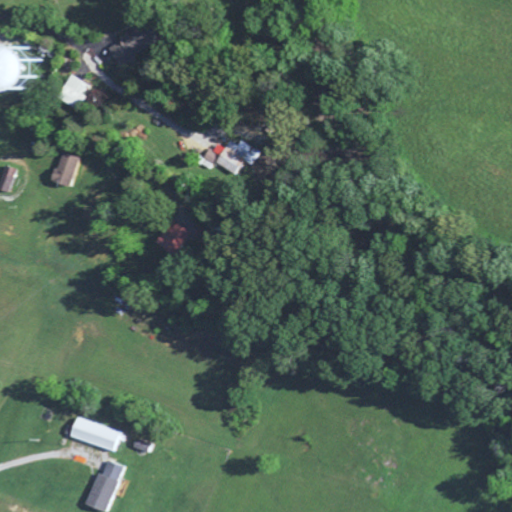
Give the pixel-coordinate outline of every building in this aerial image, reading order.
[(111,49),(123,69),(165,44),(153,24),(111,49)] [(85,99),(84,99),(89,87),(71,80),(60,105),(80,113),(85,99)] [(204,163),(238,179),(244,165),(254,169),(261,155),(240,145),(238,148),(230,145),(227,152),(218,148),(215,155),(209,152),(204,163)] [(70,190),(78,161),(60,156),(52,185),(70,190)] [(0,194),(7,197),(15,173),(3,169),(0,176),(0,194)] [(189,235),(170,223),(155,247),(175,259),(189,235)] [(114,456),(121,437),(77,421),(71,441),(114,456)] [(132,450),(149,456),(151,448),(135,443),(132,450)] [(111,511),(125,470),(108,465),(104,478),(98,476),(88,509),(97,511),(111,511)]
